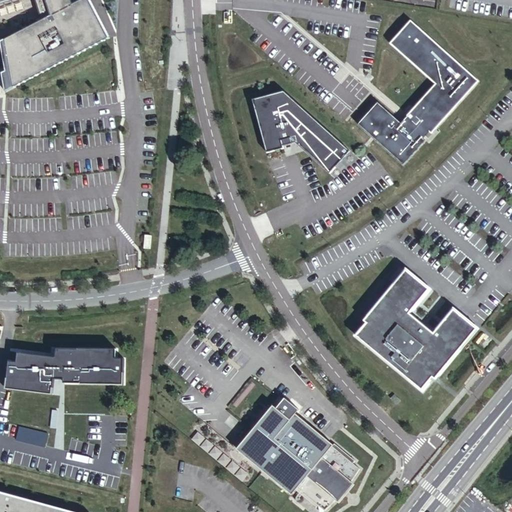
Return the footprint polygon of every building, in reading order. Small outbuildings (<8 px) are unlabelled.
[(9,38),(14,88),(110,38),(89,0),(82,0),(74,4),(72,0),(0,0),(0,4),(12,0),(36,0),(46,19),(9,38)] [(477,81),(410,22),(390,44),(436,85),(400,125),(376,104),(357,125),(402,165),(477,81)] [(6,92),(14,88),(9,38),(6,40),(8,70),(4,74),(6,92)] [(284,92),(253,101),(268,154),(284,149),(284,147),(287,146),(296,143),(305,151),(310,156),(331,174),(337,166),(343,160),(349,153),(351,152),(284,92)] [(413,270),(411,272),(434,292),(437,289),(413,270)] [(434,292),(411,272),(373,318),(375,320),(363,334),(428,390),(437,380),(482,332),(458,312),(440,334),(416,313),(434,292)] [(484,334),(482,332),(437,380),(439,382),(484,334)] [(125,386),(127,361),(117,360),(118,352),(62,348),(61,358),(22,355),(21,364),(11,363),(9,390),(56,393),(57,379),(68,379),(67,382),(125,386)] [(395,394),(391,398),(397,405),(402,401),(395,394)] [(280,398),(274,406),(290,420),(295,413),(335,445),(336,443),(280,398)] [(319,505),(325,511),(337,500),(353,481),(362,467),(355,462),(357,459),(336,443),(335,445),(295,413),(290,420),(274,406),(245,441),(238,450),(293,495),(297,491),(317,507),(319,505)] [(239,436),(232,445),(238,450),(245,441),(239,436)] [(353,481),(337,500),(340,503),(356,483),(353,481)] [(80,511),(0,490),(0,504),(1,505),(0,509),(0,511),(80,511)]
